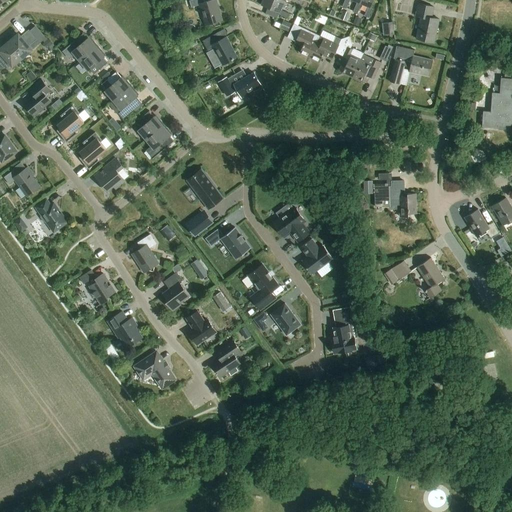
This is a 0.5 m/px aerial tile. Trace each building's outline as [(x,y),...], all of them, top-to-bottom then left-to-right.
[(213,0),(204,3),(203,0),(193,0),(189,1),(191,8),(200,5),(206,25),(221,21),(214,0),(213,0)] [(279,0),(263,0),(261,5),(268,8),(265,14),(279,20),(280,15),(288,19),(289,15),(280,11),(284,2),(279,0)] [(347,9),(350,0),(349,0),(344,0),(342,7),(347,9)] [(358,14),(361,5),(359,4),(361,0),(349,0),(350,0),(357,3),(353,12),(358,14)] [(361,0),(359,4),(361,5),(368,8),(364,16),(368,18),(373,9),(371,8),(374,0),(361,0)] [(433,7),(418,4),(415,16),(421,18),(416,39),(434,43),(439,20),(431,18),(433,7)] [(343,12),(340,19),(346,22),(349,15),(343,12)] [(325,23),(327,17),(318,13),(315,19),(325,23)] [(352,25),(358,28),(361,19),(356,17),(352,25)] [(283,21),(280,29),(288,32),(291,25),(283,21)] [(382,23),(383,35),(394,34),(393,22),(382,23)] [(300,53),(309,58),(317,42),(320,36),(294,24),(287,38),(296,42),(295,44),(303,47),(300,53)] [(9,43),(22,58),(31,50),(28,47),(37,40),(28,30),(20,37),(18,35),(9,43)] [(75,54),(80,61),(98,47),(94,42),(92,44),(84,34),(62,52),(63,52),(69,59),(75,54)] [(215,34),(203,41),(209,53),(207,54),(211,61),(214,59),(218,67),(222,65),(237,57),(226,37),(219,41),(215,34)] [(323,55),(332,59),(335,51),(341,39),(337,37),(335,40),(334,39),(333,42),(320,36),(317,42),(309,58),(319,62),(323,55)] [(342,73),(352,78),(363,55),(351,49),(352,45),(350,37),(341,39),(335,51),(332,59),(335,53),(340,55),(337,64),(341,66),(340,70),(343,72),(342,73)] [(49,39),(43,44),(47,50),(49,48),(51,51),(55,47),(49,39)] [(12,66),(22,58),(9,43),(0,50),(0,51),(1,53),(0,54),(0,68),(1,70),(9,63),(12,66)] [(397,46),(393,59),(396,60),(396,59),(405,61),(404,66),(410,68),(409,73),(429,77),(433,61),(413,56),(414,52),(414,50),(397,46)] [(101,51),(98,47),(80,61),(88,70),(89,70),(94,75),(107,63),(108,64),(109,63),(99,52),(101,51)] [(386,62),(388,56),(382,53),(379,59),(386,62)] [(363,55),(352,78),(362,82),(363,81),(366,83),(373,68),(378,70),(381,63),(372,59),(370,63),(362,59),(364,55),(363,55)] [(396,60),(390,82),(399,85),(404,66),(405,61),(396,59),(396,60)] [(26,76),(32,82),(37,78),(31,71),(26,76)] [(107,81),(102,85),(107,90),(106,91),(114,100),(131,86),(127,82),(125,83),(121,78),(120,78),(116,73),(107,81)] [(262,87),(254,73),(234,84),(235,86),(232,87),(227,78),(219,82),(227,97),(235,92),(235,91),(237,90),(242,98),(262,87)] [(504,79),(500,78),(499,94),(492,94),(491,112),(483,111),(482,128),(497,129),(497,125),(511,126),(511,79),(510,79),(504,79)] [(50,91),(42,80),(29,91),(34,96),(24,105),(33,116),(39,112),(40,113),(45,109),(44,108),(51,102),(45,95),(50,91)] [(131,86),(114,100),(121,110),(118,113),(123,121),(135,111),(133,109),(140,102),(141,103),(142,103),(132,92),(134,90),(131,86)] [(57,131),(59,134),(67,144),(68,143),(67,142),(77,134),(74,131),(84,123),(77,115),(79,114),(73,106),(60,116),(64,120),(57,125),(60,129),(57,131)] [(140,120),(135,124),(140,129),(139,130),(147,140),(164,125),(160,121),(158,122),(154,117),(149,111),(140,119),(140,120)] [(120,127),(115,122),(111,125),(116,130),(120,127)] [(152,146),(147,151),(153,158),(152,159),(153,159),(174,142),(175,142),(166,131),(167,129),(164,125),(147,140),(152,146)] [(79,158),(81,161),(90,171),(90,170),(89,169),(99,161),(96,158),(106,150),(100,142),(102,141),(95,133),(82,143),(86,147),(80,153),(82,155),(79,158)] [(0,139),(0,160),(2,163),(11,156),(10,154),(15,150),(5,136),(0,139)] [(118,145),(117,145),(120,149),(126,145),(122,140),(118,142),(119,143),(118,145)] [(103,177),(98,181),(107,192),(113,186),(116,189),(125,181),(117,172),(123,168),(116,159),(103,169),(107,174),(103,177)] [(33,175),(28,168),(17,175),(14,171),(4,178),(9,185),(15,181),(27,197),(40,187),(32,176),(33,175)] [(186,181),(206,207),(221,195),(202,170),(186,181)] [(403,194),(403,182),(391,182),(391,187),(387,187),(387,184),(374,184),(375,207),(390,207),(390,201),(392,201),(392,203),(399,203),(399,218),(408,218),(408,215),(416,214),(415,194),(403,194)] [(511,209),(505,198),(492,206),(503,226),(511,220),(511,209)] [(50,206),(46,200),(36,208),(42,216),(41,218),(45,223),(46,222),(54,233),(62,227),(60,224),(66,220),(53,203),(50,206)] [(298,242),(309,233),(302,224),(305,221),(294,207),(273,223),(284,237),(291,232),(298,242)] [(487,225),(477,210),(463,218),(475,237),(485,231),(490,238),(499,233),(492,222),(487,225)] [(187,225),(195,236),(210,225),(202,214),(187,225)] [(21,218),(14,223),(21,232),(28,227),(21,218)] [(205,239),(211,246),(220,239),(235,260),(250,248),(235,228),(223,236),(218,229),(205,239)] [(156,244),(150,235),(138,243),(141,249),(132,254),(144,273),(148,271),(153,272),(155,266),(158,264),(149,249),(156,244)] [(333,259),(323,246),(319,249),(312,239),(301,248),(307,257),(302,261),(312,274),(333,259)] [(504,249),(499,252),(502,258),(511,252),(506,240),(501,243),(504,249)] [(444,279),(430,258),(416,268),(429,288),(424,291),(429,299),(441,291),(436,284),(444,279)] [(198,259),(190,264),(197,274),(204,269),(198,259)] [(391,285),(398,280),(410,272),(403,261),(384,273),(391,285)] [(247,276),(259,290),(250,297),(260,311),(277,298),(272,291),(279,286),(262,265),(247,276)] [(96,278),(91,270),(80,278),(84,284),(88,281),(91,286),(89,287),(101,305),(109,300),(107,297),(115,292),(103,274),(96,278)] [(183,281),(176,272),(163,282),(169,290),(163,294),(162,292),(161,293),(168,301),(166,303),(172,311),(180,306),(179,304),(188,297),(190,298),(179,283),(183,281)] [(286,335),(301,325),(285,303),(271,314),(286,335)] [(204,322),(197,311),(186,319),(193,329),(189,332),(197,345),(216,333),(207,320),(204,322)] [(128,321),(122,312),(107,321),(118,338),(120,337),(127,348),(142,338),(135,327),(137,326),(132,318),(128,321)] [(263,321),(268,318),(264,312),(254,320),(258,325),(263,321)] [(336,323),(335,323),(336,324),(336,328),(333,328),(335,336),(333,336),(333,341),(332,341),(334,353),(356,349),(354,337),(351,338),(348,321),(336,323)] [(245,326),(239,330),(245,339),(251,335),(245,326)] [(241,352),(233,341),(219,350),(219,351),(220,350),(224,356),(212,364),(221,377),(229,372),(230,374),(235,371),(234,369),(240,365),(235,356),(241,352)] [(105,348),(113,361),(119,357),(112,344),(105,348)] [(174,380),(156,353),(135,367),(143,379),(150,375),(154,376),(162,388),(174,380)]
